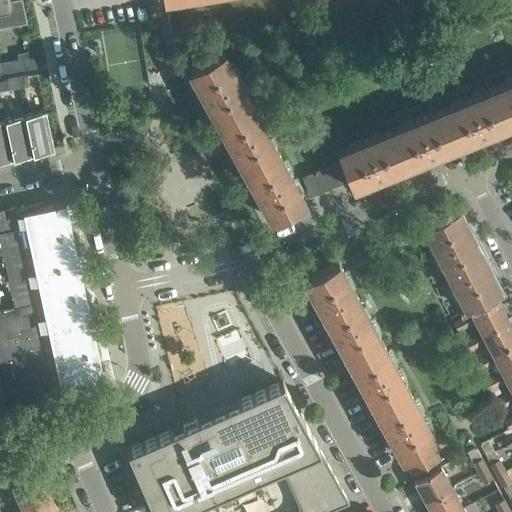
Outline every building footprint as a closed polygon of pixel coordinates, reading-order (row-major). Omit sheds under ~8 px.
[(27,22),(22,0),(0,0),(0,10),(3,10),(5,26),(14,24),(27,22)] [(189,69),(217,119),(251,101),(223,51),(189,69)] [(0,61),(0,70),(0,72),(20,69),(19,59),(0,61)] [(27,76),(17,77),(19,87),(29,85),(27,76)] [(19,87),(17,77),(7,79),(9,88),(19,87)] [(509,122),(511,120),(511,79),(495,86),(509,122)] [(443,107),(458,143),(509,122),(495,86),(443,107)] [(251,101),(217,119),(244,169),(278,150),(251,101)] [(391,128),(406,164),(458,143),(443,107),(391,128)] [(46,109),(25,114),(33,154),(54,149),(46,109)] [(25,114),(5,118),(14,158),(33,154),(25,114)] [(5,118),(0,119),(0,160),(14,158),(5,118)] [(391,128),(338,150),(353,185),(406,164),(391,128)] [(278,150),(244,169),(271,218),(305,200),(278,150)] [(345,178),(338,161),(302,176),(309,193),(345,178)] [(0,359),(10,409),(57,389),(57,388),(104,378),(66,202),(45,207),(44,201),(0,210),(0,238),(14,305),(13,305),(14,308),(0,310),(0,359)] [(425,229),(466,309),(500,292),(459,212),(425,229)] [(419,228),(375,246),(378,254),(422,236),(419,228)] [(378,254),(375,246),(350,256),(353,264),(378,254)] [(304,279),(321,309),(355,290),(338,260),(304,279)] [(321,309),(348,358),(381,339),(355,290),(321,309)] [(472,312),(483,332),(508,319),(497,299),(472,312)] [(454,322),(458,330),(470,324),(465,316),(454,322)] [(483,332),(493,351),(511,341),(511,327),(508,319),(483,332)] [(464,342),(468,350),(477,346),(472,337),(464,342)] [(348,358),(375,407),(408,388),(381,339),(348,358)] [(511,341),(493,351),(503,371),(511,366),(511,341)] [(474,361),(479,369),(490,363),(486,355),(474,361)] [(511,366),(503,371),(511,388),(511,366)] [(484,381),(489,389),(500,383),(496,375),(484,381)] [(283,379),(127,447),(154,511),(201,511),(201,510),(201,509),(201,508),(201,507),(202,506),(202,505),(202,504),(203,503),(203,502),(204,501),(205,500),(205,499),(206,499),(207,498),(208,497),(209,497),(210,496),(270,470),(272,470),(273,469),(274,469),(275,469),(276,469),(277,469),(278,469),(279,470),(280,470),(281,470),(282,471),(283,471),(283,472),(284,472),(285,473),(286,474),(287,475),(287,476),(288,476),(288,478),(303,511),(324,511),(349,501),(283,379)] [(402,457),(404,456),(436,438),(408,388),(375,407),(402,457)] [(495,400),(499,409),(511,402),(506,394),(495,400)] [(404,456),(414,474),(455,451),(446,433),(436,438),(404,456)] [(473,462),(478,471),(487,467),(481,457),(473,462)] [(490,463),(497,474),(505,470),(499,458),(490,463)] [(414,479),(426,500),(451,486),(440,465),(414,479)] [(487,467),(478,471),(484,482),(492,477),(487,467)] [(505,470),(497,474),(503,485),(511,481),(505,470)] [(12,483),(21,505),(49,492),(40,471),(12,483)] [(426,500),(432,511),(452,511),(463,506),(451,486),(426,500)] [(21,505),(24,511),(57,511),(49,492),(21,505)] [(495,502),(499,511),(501,511),(509,508),(503,498),(495,502)]
